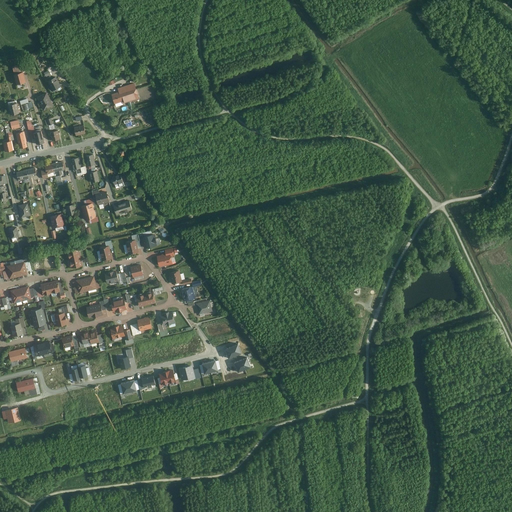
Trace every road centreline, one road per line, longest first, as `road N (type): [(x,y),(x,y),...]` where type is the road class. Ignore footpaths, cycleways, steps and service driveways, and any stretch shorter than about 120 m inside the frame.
road 1 (residential): [(0,379),(37,371),(47,394),(205,354),(211,348),(194,326)]
road 2 (residential): [(67,276),(143,258),(176,302)]
